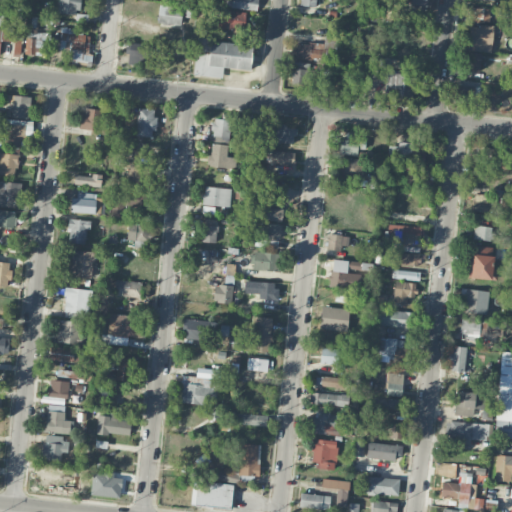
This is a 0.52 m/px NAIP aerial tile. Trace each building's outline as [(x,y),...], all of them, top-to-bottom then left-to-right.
[(59,0),(58,13),(79,14),(79,0),(59,0)] [(231,0),(231,7),(256,11),(258,0),(231,0)] [(158,25),(181,26),(182,6),(158,5),(158,25)] [(489,21),(489,8),(469,7),(469,20),(489,21)] [(245,30),(246,11),(218,10),(217,29),(245,30)] [(490,52),(494,27),(471,24),(470,34),(461,33),(460,47),(490,52)] [(89,35),(74,34),(74,28),(61,27),(60,50),(73,51),(73,58),(88,59),(89,35)] [(15,40),(15,32),(9,32),(9,41),(17,41),(17,48),(20,48),(20,41),(15,40)] [(25,54),(41,55),(43,33),(26,32),(25,54)] [(325,43),(291,42),(291,59),(328,60),(329,38),(325,38),(325,43)] [(222,77),(223,68),(250,70),(252,43),(196,40),(194,76),(222,77)] [(150,63),(150,43),(129,43),(129,62),(150,63)] [(348,63),(355,64),(356,51),(349,51),(348,63)] [(479,72),(482,54),(469,52),(465,70),(479,72)] [(309,69),(309,65),(291,64),(290,83),(315,84),(316,70),(309,69)] [(405,73),(386,73),(385,97),(404,98),(405,73)] [(477,106),(479,87),(456,84),(454,103),(477,106)] [(6,101),(12,101),(11,118),(29,118),(30,96),(6,95),(6,101)] [(136,136),(154,137),(155,109),(138,108),(136,136)] [(81,130),(101,130),(101,109),(81,109),(81,130)] [(230,115),(221,115),(220,120),(212,120),(212,141),(229,141),(230,115)] [(4,145),(23,146),(25,124),(5,123),(4,145)] [(294,143),(295,127),(274,125),(273,142),(294,143)] [(363,156),(364,135),(339,134),(339,155),(363,156)] [(132,158),(144,159),(145,142),(132,142),(132,158)] [(425,143),(398,142),(398,146),(388,145),(387,160),(424,161),(425,143)] [(236,157),(227,157),(227,145),(210,144),(209,167),(235,168),(236,157)] [(500,163),(500,148),(478,147),(478,162),(500,163)] [(295,152),(271,151),(271,164),(294,165),(295,152)] [(0,174),(15,177),(18,155),(0,152),(0,174)] [(361,179),(360,158),(338,158),(339,180),(361,179)] [(127,185),(150,188),(152,166),(129,163),(127,185)] [(101,186),(101,176),(74,175),(74,185),(101,186)] [(19,182),(0,181),(0,199),(18,201),(19,182)] [(230,206),(231,188),(203,187),(203,205),(230,206)] [(152,209),(152,193),(116,192),(116,199),(111,199),(110,219),(124,219),(124,208),(152,209)] [(70,212),(100,213),(101,196),(71,194),(70,212)] [(492,212),(493,195),(474,194),(473,211),(492,212)] [(283,208),(259,207),(258,220),(282,221),(283,208)] [(0,226),(14,227),(15,211),(0,209),(0,226)] [(88,220),(69,219),(68,243),(87,244),(88,220)] [(202,242),(216,242),(217,220),(203,220),(202,242)] [(134,247),(148,247),(148,224),(128,223),(127,240),(135,240),(134,247)] [(281,237),(281,224),(256,223),(255,236),(281,237)] [(492,227),(475,225),(473,239),(490,241),(492,227)] [(340,251),(341,245),(348,246),(349,235),(328,234),(327,249),(340,251)] [(278,239),(255,237),(254,245),(277,247),(278,239)] [(496,280),(497,271),(491,271),(493,255),(482,254),(483,246),(478,246),(477,254),(472,253),(470,278),(496,280)] [(93,277),(94,251),(71,251),(70,277),(93,277)] [(251,270),(281,271),(281,253),(251,252),(251,270)] [(420,266),(420,254),(394,252),(393,264),(420,266)] [(348,288),(349,260),(331,260),(330,287),(348,288)] [(0,285),(8,287),(11,263),(0,261),(0,285)] [(419,280),(419,271),(393,270),(393,279),(419,280)] [(141,281),(116,280),(115,296),(140,298),(141,281)] [(257,299),(276,300),(277,282),(244,281),(243,294),(257,294),(257,299)] [(415,282),(394,281),(393,304),(406,304),(406,296),(415,297),(415,282)] [(232,285),(214,285),(213,302),(232,303),(232,285)] [(64,316),(89,317),(90,289),(65,288),(64,316)] [(487,314),(489,291),(460,289),(459,312),(487,314)] [(386,302),(387,294),(371,293),(371,301),(386,302)] [(319,328),(346,331),(349,309),(321,306),(319,328)] [(410,340),(391,339),(392,327),(409,328),(410,312),(374,309),(373,324),(379,324),(378,338),(370,337),(369,354),(379,355),(379,361),(408,364),(410,340)] [(107,336),(142,337),(143,316),(108,314),(107,336)] [(232,338),(232,349),(269,350),(271,317),(254,316),(253,330),(248,330),(247,338),(232,338)] [(211,322),(183,318),(182,328),(186,329),(185,338),(209,341),(211,322)] [(459,333),(467,334),(467,340),(478,341),(478,336),(487,337),(489,322),(461,318),(459,333)] [(77,343),(78,321),(58,320),(58,342),(77,343)] [(10,339),(0,337),(0,353),(7,354),(10,339)] [(466,347),(451,345),(448,370),(463,372),(466,347)] [(80,351),(50,347),(49,359),(78,364),(80,351)] [(345,349),(321,348),(320,364),(344,365),(345,349)] [(511,438),(511,352),(500,352),(494,437),(511,438)] [(130,381),(132,358),(110,356),(109,368),(116,369),(116,380),(130,381)] [(247,370),(267,371),(268,359),(247,358),(247,370)] [(68,378),(90,379),(91,371),(68,371),(68,378)] [(403,373),(386,373),(386,395),(402,396),(403,373)] [(315,386),(346,388),(346,378),(315,376),(315,386)] [(216,405),(217,391),(222,391),(223,378),(181,377),(180,404),(216,405)] [(68,398),(68,381),(49,380),(49,397),(68,398)] [(473,408),(483,409),(484,393),(455,392),(454,415),(472,416),(473,408)] [(349,406),(349,394),(310,393),(310,404),(349,406)] [(397,408),(398,399),(384,399),(384,408),(397,408)] [(45,432),(70,433),(70,420),(64,420),(64,405),(46,405),(45,432)] [(95,432),(129,437),(131,422),(121,420),(122,413),(111,411),(110,416),(98,414),(95,432)] [(312,412),(311,433),(336,434),(337,413),(312,412)] [(384,437),(401,439),(402,423),(385,422),(384,437)] [(487,439),(488,423),(445,422),(445,437),(487,439)] [(62,452),(68,453),(69,438),(44,435),(41,458),(61,461),(62,452)] [(337,440),(313,440),(312,469),(335,469),(337,440)] [(365,441),(356,440),(354,455),(362,456),(365,441)] [(258,476),(259,444),(239,443),(237,475),(258,476)] [(366,458),(401,460),(402,445),(367,443),(366,458)] [(511,474),(511,455),(496,455),(494,480),(511,481),(511,474)] [(475,498),(476,484),(471,484),(472,473),(459,472),(458,483),(442,481),(440,501),(483,505),(483,499),(475,498)] [(398,495),(398,478),(364,477),(364,494),(398,495)] [(231,509),(234,485),(194,480),(191,504),(231,509)] [(336,488),(335,505),(347,506),(348,480),(322,480),(322,488),(336,488)] [(330,495),(300,494),(299,508),(329,509),(330,495)] [(395,511),(396,502),(371,501),(370,511),(395,511)] [(348,511),(358,511),(359,504),(349,503),(348,511)]
